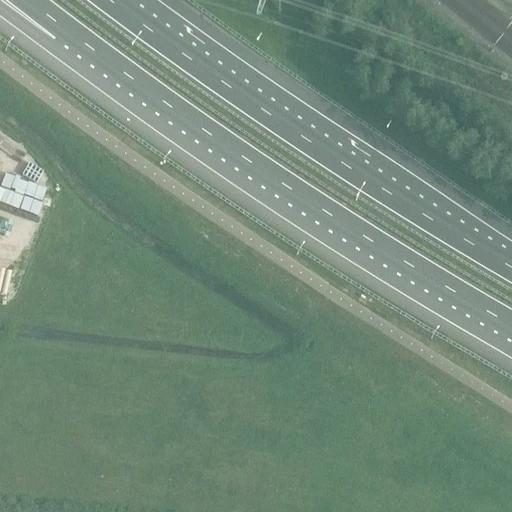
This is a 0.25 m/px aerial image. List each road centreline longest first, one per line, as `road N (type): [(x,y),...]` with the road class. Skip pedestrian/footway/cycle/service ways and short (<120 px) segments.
road 1 (motorway): [(69,34),(511,326)]
road 2 (motorway): [(511,270),(250,104),(115,0)]
